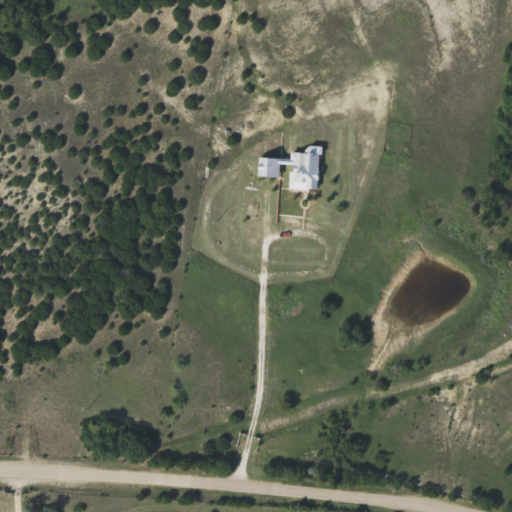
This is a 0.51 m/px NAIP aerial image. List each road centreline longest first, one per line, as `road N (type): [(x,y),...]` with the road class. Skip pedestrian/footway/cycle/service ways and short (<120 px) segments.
road 1 (track): [(511,279),(370,249),(265,204),(78,0)]
road 2 (residential): [(432,511),(0,470)]
